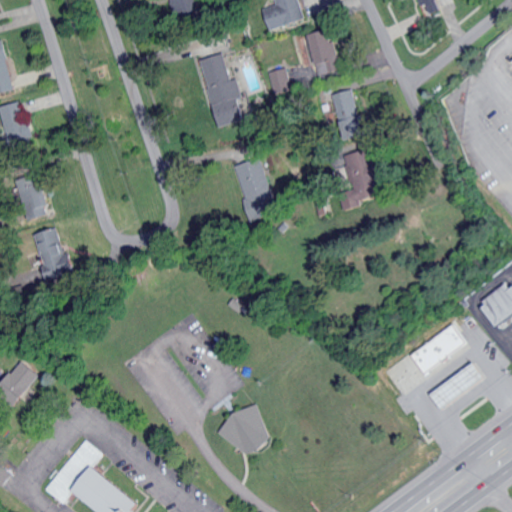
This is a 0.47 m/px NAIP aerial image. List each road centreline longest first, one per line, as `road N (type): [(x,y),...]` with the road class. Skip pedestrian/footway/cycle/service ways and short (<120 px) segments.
road 1 (residential): [(40,0),(108,228),(130,241),(155,234),(170,206),(99,0)]
road 2 (residential): [(364,0),(441,161)]
road 3 (primary): [(511,415),(383,511)]
road 4 (residential): [(408,91),(511,5)]
